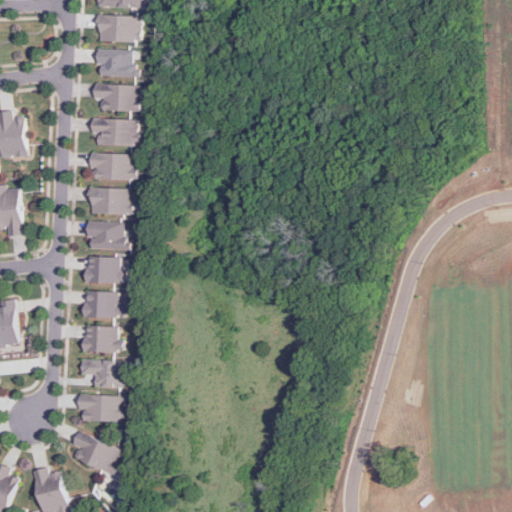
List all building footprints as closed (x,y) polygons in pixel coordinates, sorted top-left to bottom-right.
[(144,14),(101,13),(100,39),(144,40),(144,14)] [(100,63),(103,63),(103,74),(142,75),(143,64),(136,64),(136,48),(100,48),(100,63)] [(143,110),(144,83),(98,82),(97,96),(105,96),(104,109),(143,110)] [(0,110),(5,156),(32,153),(27,115),(16,116),(15,109),(0,110)] [(100,143),(141,145),(142,119),(106,117),(106,122),(97,122),(96,130),(101,130),(100,143)] [(139,152),(95,151),(94,177),(139,178),(139,152)] [(0,183),(0,227),(10,227),(11,234),(25,234),(23,187),(9,188),(9,183),(0,183)] [(136,213),(137,187),(95,186),(94,212),(136,213)] [(92,247),(129,248),(130,221),(93,220),(92,247)] [(123,269),(123,256),(91,255),(90,280),(128,282),(129,269),(123,269)] [(127,316),(127,303),(121,303),(122,290),(89,289),(88,315),(127,316)] [(0,345),(23,343),(18,298),(4,299),(4,305),(0,305),(0,345)] [(127,351),(127,338),(121,338),(121,325),(88,324),(88,350),(127,351)] [(85,373),(99,373),(99,385),(129,387),(130,360),(86,358),(85,373)] [(87,419),(128,420),(128,394),(84,393),(83,407),(87,407),(87,419)] [(78,456),(115,473),(126,449),(84,430),(77,443),(83,446),(78,456)] [(0,474),(0,511),(2,511),(11,511),(23,477),(13,473),(16,466),(4,462),(0,474)] [(65,469),(53,472),(52,466),(37,469),(47,511),(61,511),(74,509),(65,469)]
